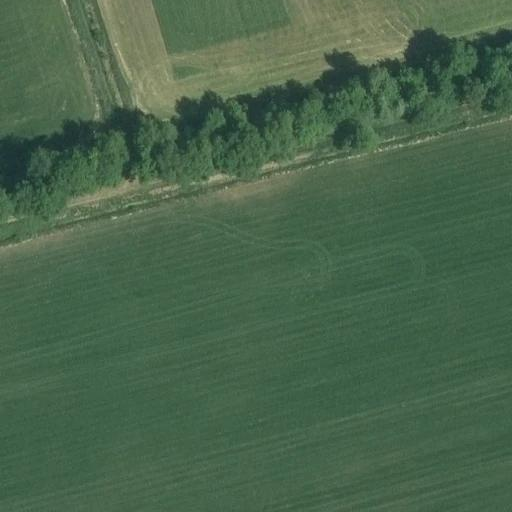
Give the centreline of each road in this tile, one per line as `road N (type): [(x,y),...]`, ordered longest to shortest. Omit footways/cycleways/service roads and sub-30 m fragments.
road 1 (track): [(142,187),(511,93)]
road 2 (track): [(0,223),(142,187)]
